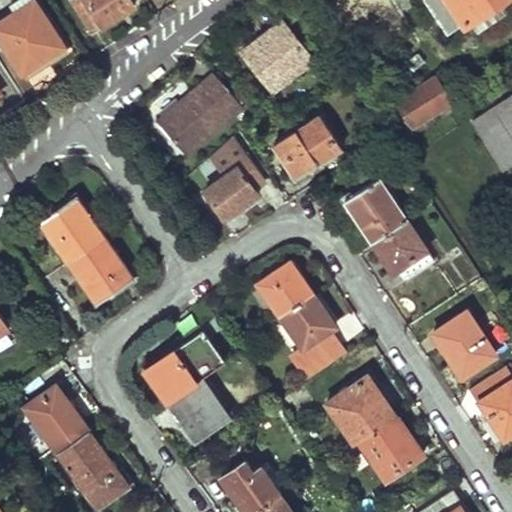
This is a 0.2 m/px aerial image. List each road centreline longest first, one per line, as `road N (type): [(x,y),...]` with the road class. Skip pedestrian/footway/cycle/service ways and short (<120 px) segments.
road 1 (residential): [(508,511),(330,234),(301,220),(272,223),(193,277)]
road 2 (residential): [(193,277),(112,333),(103,367),(199,511)]
road 3 (residential): [(237,0),(169,40),(79,129)]
road 4 (residential): [(193,277),(79,129)]
